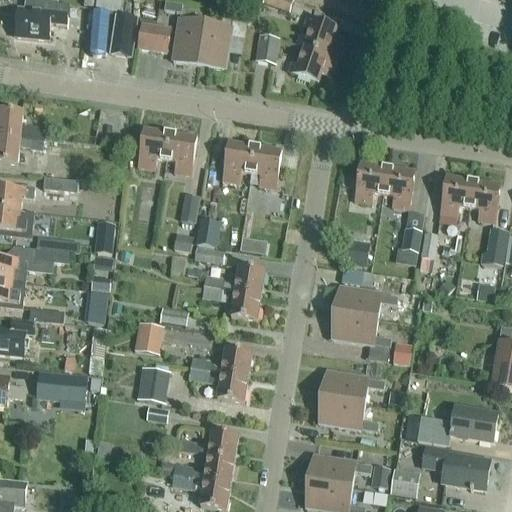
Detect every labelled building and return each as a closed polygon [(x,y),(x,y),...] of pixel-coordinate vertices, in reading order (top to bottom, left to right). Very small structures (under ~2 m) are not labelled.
[(94,0),(85,0),(84,10),(93,12),(94,0)] [(97,0),(96,8),(121,12),(123,0),(97,0)] [(295,3),(286,0),(265,0),(263,8),(290,16),(295,3)] [(41,15),(19,13),(17,41),(50,44),(51,27),(67,29),(69,8),(58,7),(58,6),(42,4),(41,15)] [(200,70),(206,27),(195,25),(196,14),(182,12),(183,8),(166,5),(165,14),(182,17),(174,66),(200,70)] [(90,12),(89,56),(106,56),(107,13),(90,12)] [(250,27),(251,19),(234,16),(233,25),(250,27)] [(132,60),(138,22),(117,19),(111,57),(132,60)] [(312,33),(305,51),(338,62),(345,44),(335,40),(337,32),(315,24),(314,24),(307,22),(305,30),(312,33)] [(139,54),(168,58),(172,31),(143,27),(139,54)] [(225,74),(232,31),(206,27),(200,70),(225,74)] [(242,56),(247,29),(235,27),(230,53),(242,56)] [(276,69),(281,42),(260,39),(256,65),(276,69)] [(332,81),(338,62),(305,51),(299,70),(292,67),(289,76),(296,78),(319,86),(322,78),(332,81)] [(1,114),(0,119),(0,140),(45,146),(46,134),(33,132),(32,134),(22,132),(24,116),(1,114)] [(167,164),(171,138),(144,134),(138,172),(155,175),(157,163),(167,164)] [(192,180),(198,142),(171,138),(167,164),(177,166),(175,178),(192,180)] [(45,146),(0,140),(0,165),(17,168),(20,150),(32,152),(31,155),(43,157),(44,155),(45,146)] [(46,143),(44,153),(80,160),(82,149),(46,143)] [(252,178),(256,151),(229,147),(223,185),(240,188),(242,176),(252,178)] [(276,194),(282,156),(256,151),(252,178),(262,179),(260,191),(276,194)] [(384,199),(388,172),(361,168),(355,206),(372,209),(374,197),(384,199)] [(416,177),(388,172),(384,199),(395,200),(393,212),(394,212),(393,219),(402,220),(403,214),(409,215),(416,177)] [(78,197),(79,185),(45,182),(44,194),(78,197)] [(470,212),(474,186),(447,182),(441,219),(458,222),(460,210),(470,212)] [(495,228),(501,190),(474,186),(470,212),(480,214),(478,225),(495,228)] [(35,205),(36,191),(22,190),(21,194),(0,191),(0,213),(22,216),(23,203),(35,205)] [(279,194),(276,219),(291,221),(294,196),(279,194)] [(197,227),(201,201),(187,198),(183,224),(197,227)] [(262,213),(251,211),(249,221),(261,222),(262,213)] [(0,213),(0,234),(0,235),(0,238),(0,239),(32,243),(35,217),(22,216),(0,213)] [(217,253),(222,228),(200,224),(196,250),(217,253)] [(98,244),(118,246),(119,232),(99,229),(98,244)] [(405,233),(402,254),(411,255),(417,256),(420,257),(423,236),(420,236),(407,233),(405,233)] [(482,257),(481,268),(504,271),(509,237),(491,234),(487,257),(482,257)] [(432,276),(438,239),(425,237),(420,274),(432,276)] [(178,239),(175,253),(191,256),(194,242),(178,239)] [(72,257),(73,246),(39,242),(38,253),(72,257)] [(253,258),(255,244),(243,242),(241,256),(253,258)] [(98,244),(96,259),(116,261),(118,246),(98,244)] [(53,278),(54,267),(71,268),(72,257),(38,253),(15,251),(13,266),(0,264),(0,285),(26,288),(27,275),(53,278)] [(223,269),(225,256),(197,252),(195,265),(223,269)] [(371,271),(373,256),(347,253),(346,269),(371,271)] [(483,269),(477,304),(495,307),(501,272),(483,269)] [(240,271),(237,284),(206,279),(204,291),(262,300),(266,275),(240,271)] [(189,272),(188,279),(199,280),(200,274),(189,272)] [(361,289),(363,275),(346,273),(343,287),(361,289)] [(109,296),(111,285),(102,284),(100,295),(109,296)] [(0,312),(23,315),(26,288),(0,285),(0,312)] [(444,302),(454,292),(448,285),(438,295),(444,302)] [(258,325),(262,300),(204,291),(203,302),(234,307),(231,321),(258,325)] [(383,299),(340,292),(336,320),(378,327),(381,308),(397,310),(398,302),(382,299),(383,299)] [(433,303),(425,302),(423,314),(431,316),(433,303)] [(187,330),(189,316),(163,312),(160,325),(187,330)] [(64,327),(65,316),(31,313),(30,324),(64,327)] [(376,341),(378,327),(336,320),(332,344),(375,350),(391,352),(392,344),(376,341)] [(36,326),(30,325),(25,325),(24,335),(0,332),(0,359),(24,362),(27,340),(35,340),(36,326)] [(160,360),(165,331),(141,326),(135,355),(160,360)] [(511,392),(511,333),(502,331),(492,389),(511,392)] [(105,349),(97,348),(95,361),(103,362),(105,349)] [(397,348),(394,367),(409,369),(412,350),(397,348)] [(226,353),(224,366),(193,361),(191,373),(248,382),(252,357),(226,353)] [(382,369),(373,368),(372,378),(381,379),(382,369)] [(166,409),(172,376),(144,371),(139,404),(166,409)] [(244,407),(248,382),(191,373),(189,384),(220,389),(218,403),(244,407)] [(84,415),(88,381),(40,376),(37,403),(61,405),(61,413),(84,415)] [(370,383),(327,377),(324,397),(367,404),(368,392),(384,395),(385,386),(370,384),(370,383)] [(93,381),(91,393),(102,395),(103,382),(93,381)] [(24,403),(26,392),(9,391),(10,385),(0,384),(0,411),(6,412),(8,402),(24,403)] [(389,409),(402,411),(404,398),(391,395),(389,409)] [(363,426),(367,404),(324,397),(319,428),(362,435),(362,434),(378,437),(379,428),(363,426)] [(170,414),(149,411),(147,425),(168,428),(170,414)] [(455,411),(453,426),(453,427),(421,422),(417,446),(449,451),(450,441),(493,448),(498,418),(455,411)] [(213,435),(211,449),(179,443),(178,455),(209,460),(235,464),(239,439),(213,435)] [(112,462),(112,443),(86,443),(86,462),(112,462)] [(486,495),(491,465),(448,458),(448,455),(427,452),(423,472),(445,475),(443,488),(486,495)] [(231,489),(235,464),(209,460),(207,473),(176,468),(174,480),(231,489)] [(314,461),(311,484),(353,491),(355,477),(371,479),(373,471),(357,468),(314,461)] [(164,466),(162,478),(174,480),(176,468),(164,466)] [(378,470),(377,480),(389,482),(391,472),(378,470)] [(417,502),(421,477),(395,473),(391,498),(417,502)] [(210,511),(227,511),(231,489),(174,480),(172,492),(203,496),(201,510),(210,511)] [(0,511),(15,511),(16,510),(25,511),(27,488),(0,484),(0,511)] [(362,511),(350,510),(353,491),(311,484),(306,511),(362,511)]
